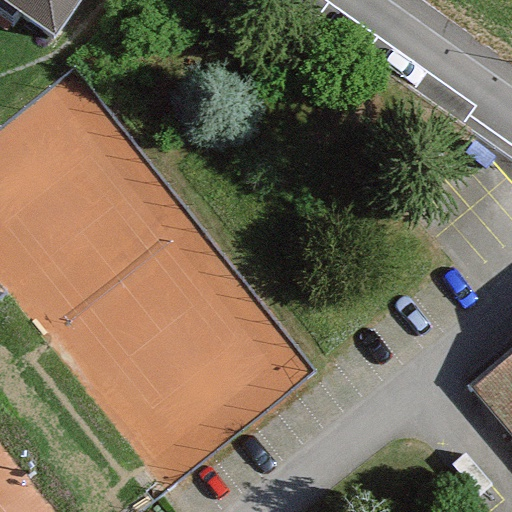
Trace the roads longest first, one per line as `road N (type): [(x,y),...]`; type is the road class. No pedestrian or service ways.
road 1 (residential): [(511,108),(358,0)]
road 2 (unknown): [(425,374),(495,481),(498,511)]
